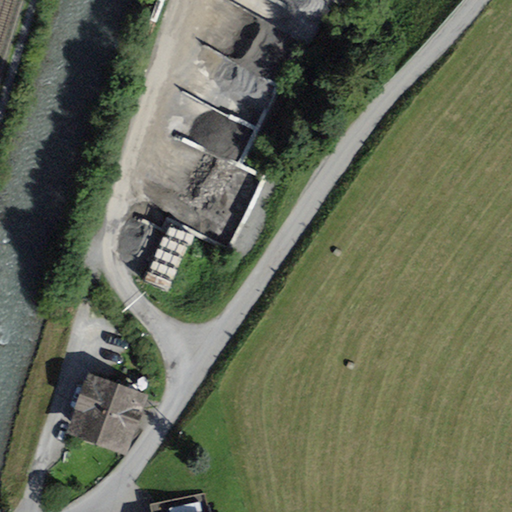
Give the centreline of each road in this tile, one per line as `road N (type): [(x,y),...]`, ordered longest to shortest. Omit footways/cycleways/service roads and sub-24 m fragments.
road 1 (residential): [(81,511),(117,481),(167,416),(371,117),(477,0)]
road 2 (track): [(182,0),(110,240),(123,292),(203,361)]
